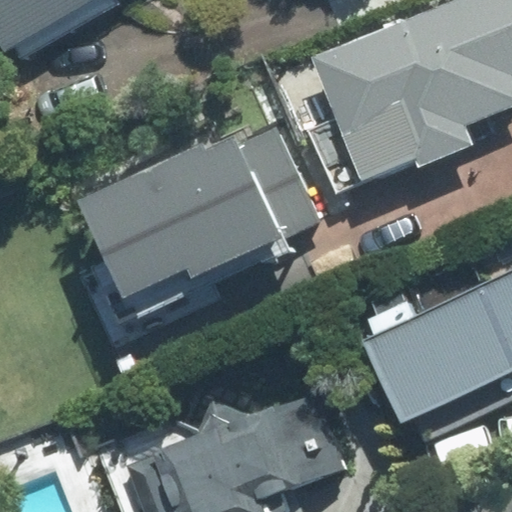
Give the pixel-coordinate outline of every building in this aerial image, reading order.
[(0,0),(0,25),(15,51),(103,0),(0,0)] [(511,0),(460,0),(321,57),(372,180),(511,121),(511,0)] [(277,118),(95,203),(144,309),(327,224),(277,118)] [(511,275),(375,343),(415,425),(511,377),(511,275)] [(322,394),(139,466),(157,511),(277,511),(271,497),(351,466),(322,394)]
